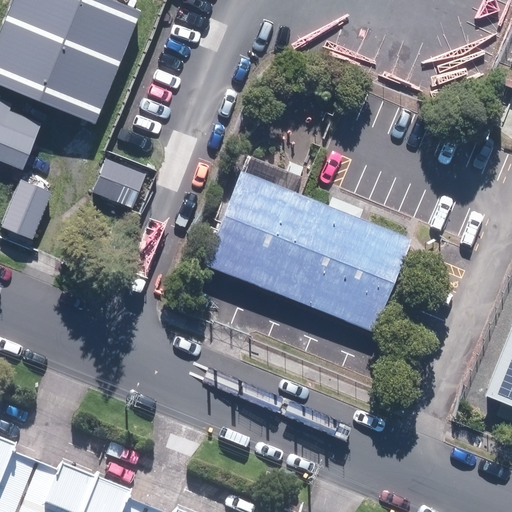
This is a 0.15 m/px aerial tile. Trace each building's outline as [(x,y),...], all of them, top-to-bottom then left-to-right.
[(8,0),(0,18),(0,58),(30,72),(46,36),(56,41),(70,10),(48,0),(8,0)] [(30,95),(13,88),(0,116),(0,152),(3,153),(30,95)] [(411,235),(241,168),(202,266),(373,333),(411,235)] [(511,313),(481,393),(511,405),(511,313)] [(179,511),(0,442),(0,511),(179,511)]
